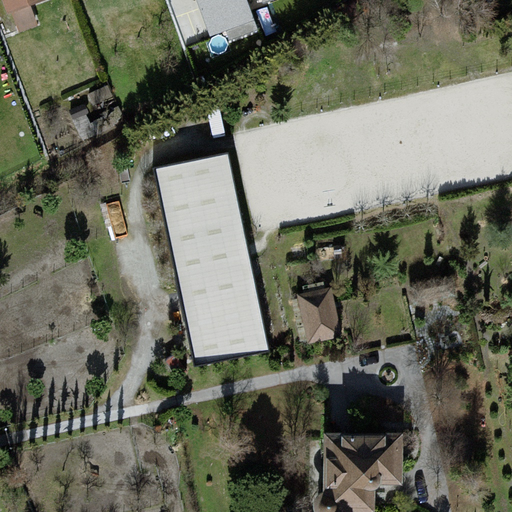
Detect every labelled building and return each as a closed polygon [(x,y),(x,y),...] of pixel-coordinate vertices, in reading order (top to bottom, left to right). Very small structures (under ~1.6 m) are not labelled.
[(1,0),(8,17),(59,0),(1,0)] [(196,0),(210,35),(253,19),(246,0),(262,0),(263,3),(270,0),(196,0)] [(155,169),(192,363),(266,348),(228,155),(155,169)] [(329,291),(295,297),(307,346),(339,338),(329,291)] [(407,436),(326,436),(328,497),(323,503),(324,511),(325,511),(384,511),(387,486),(407,485),(407,436)]
